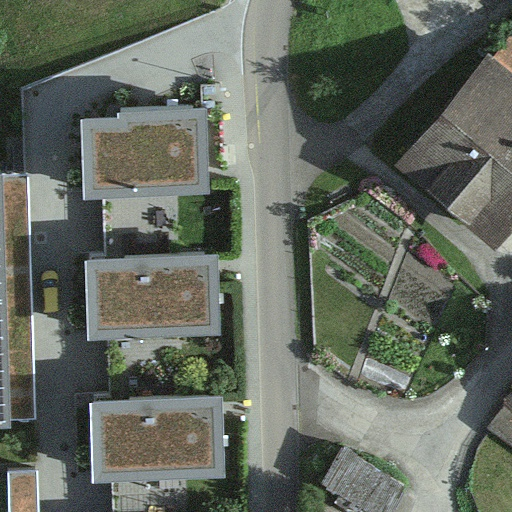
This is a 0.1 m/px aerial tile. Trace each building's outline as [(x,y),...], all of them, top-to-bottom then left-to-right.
[(511,75),(494,60),(397,172),(500,260),(511,246),(511,75)] [(217,179),(215,103),(103,106),(105,182),(217,179)] [(219,320),(218,244),(106,246),(107,322),(219,320)] [(7,286),(0,286),(0,415),(9,415),(7,286)] [(221,464),(220,388),(108,390),(109,466),(221,464)] [(37,511),(37,466),(8,466),(8,511),(37,511)]
